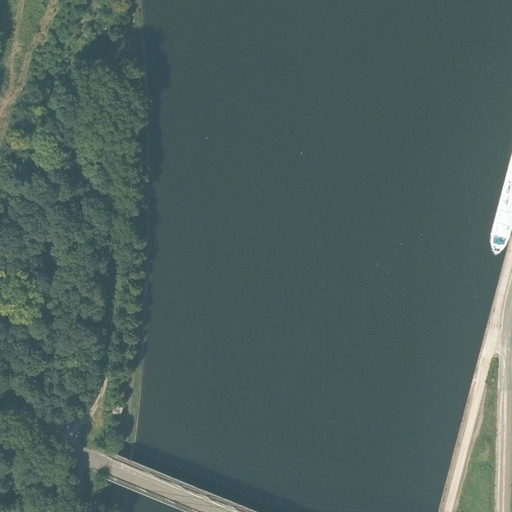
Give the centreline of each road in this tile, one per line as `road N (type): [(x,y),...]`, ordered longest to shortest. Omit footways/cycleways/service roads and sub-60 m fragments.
road 1 (track): [(136,40),(106,50),(101,66),(113,250),(102,378),(87,405)]
road 2 (tertiary): [(511,283),(503,331),(500,511)]
road 3 (tertiary): [(73,439),(248,511)]
